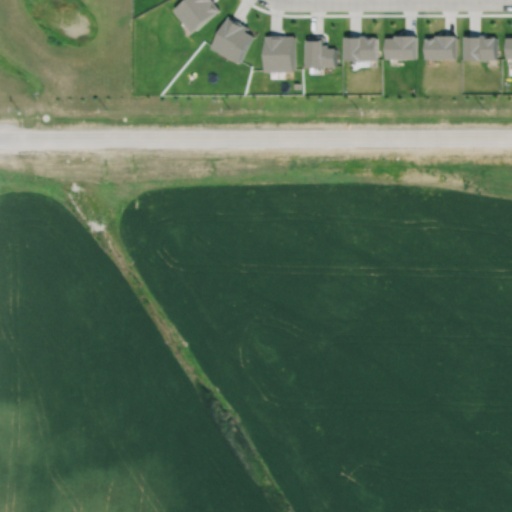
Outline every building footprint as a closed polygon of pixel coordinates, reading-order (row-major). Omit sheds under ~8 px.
[(184,0),(174,9),(192,32),(220,9),(212,0),(184,0)] [(229,15),(212,47),(240,62),(254,35),(247,31),(249,27),(242,23),(242,22),(229,15)] [(464,36),(464,59),(496,59),(496,36),(484,36),(484,34),(479,34),(479,37),(472,37),(472,36),(464,36)] [(267,35),(266,71),(295,72),(296,35),(267,35)] [(309,35),(309,39),(308,39),(308,67),(324,67),(324,66),(337,66),(337,48),(330,48),(330,44),(324,44),(324,35),(309,35)] [(346,36),(346,60),(378,60),(377,36),(366,36),(366,35),(361,35),(361,37),(355,37),(355,36),(346,36)] [(386,37),(386,58),(416,58),(416,35),(394,35),(394,37),(386,37)] [(425,37),(425,58),(455,58),(455,35),(435,35),(435,37),(425,37)]
